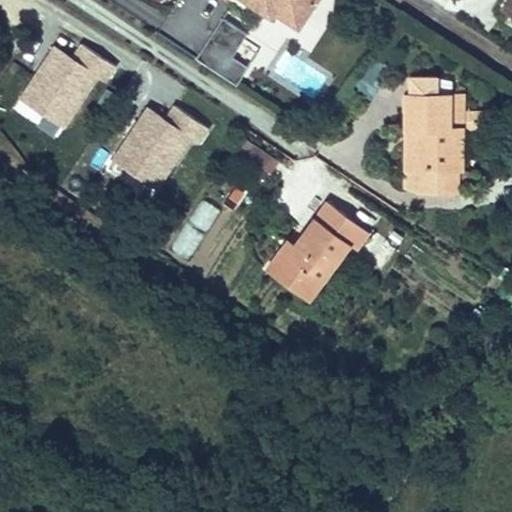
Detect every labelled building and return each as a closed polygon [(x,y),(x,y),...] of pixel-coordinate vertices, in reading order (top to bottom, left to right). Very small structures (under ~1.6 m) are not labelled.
[(317,0),(240,0),(262,14),(270,0),(280,0),(277,5),(303,22),(317,0)] [(280,0),(270,0),(262,14),(270,19),(273,14),(298,31),(303,22),(277,5),(280,0)] [(198,64),(242,82),(256,48),(244,43),(249,29),(218,16),(198,64)] [(76,56),(58,45),(25,97),(69,125),(103,73),(110,77),(117,65),(111,61),(84,44),(76,56)] [(376,95),(389,63),(373,56),(360,89),(376,95)] [(405,94),(405,129),(415,129),(415,169),(404,169),(404,178),(429,195),(460,196),(461,170),(462,95),(436,95),(436,79),(410,79),(411,94),(405,94)] [(177,105),(169,118),(151,106),(117,158),(162,187),(196,135),(203,140),(211,127),(204,123),(177,105)] [(405,129),(404,169),(415,169),(415,129),(405,129)] [(282,160),(245,135),(236,148),(273,174),(282,160)] [(246,193),(237,186),(225,202),(234,209),(246,193)] [(280,249),(266,269),(302,296),(313,281),(320,286),(350,244),(356,249),(369,232),(326,201),(294,246),(288,254),(280,249)] [(287,241),(280,249),(288,254),(294,246),(287,241)] [(313,281),(302,296),(309,301),(320,286),(313,281)] [(511,311),(511,287),(502,282),(491,299),(511,311)] [(480,331),(494,318),(481,303),(467,315),(480,331)]
